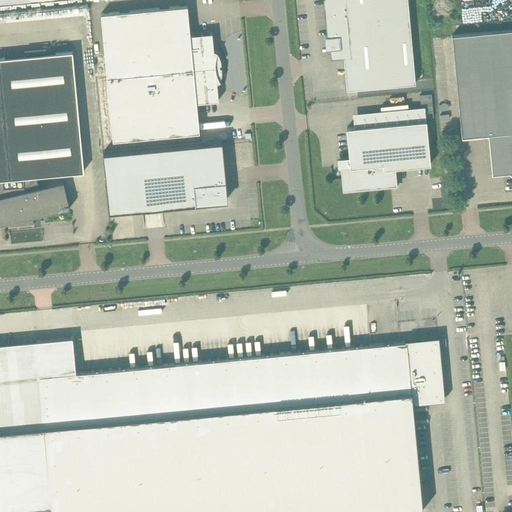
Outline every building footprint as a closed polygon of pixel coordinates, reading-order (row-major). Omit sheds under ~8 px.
[(331,57),(331,58),(342,57),(344,56),(347,89),(416,83),(408,0),(324,0),(325,3),(327,30),(328,30),(328,35),(325,36),(330,36),(332,57),(331,57)] [(105,77),(96,78),(103,152),(200,143),(197,102),(219,100),(217,86),(217,84),(216,84),(216,82),(219,81),(220,81),(220,80),(218,76),(216,71),(216,66),(215,61),(216,57),(218,52),(218,51),(217,51),(217,52),(216,51),(213,50),(213,49),(214,49),(214,48),(212,33),(190,35),(187,5),(101,13),(107,77),(105,77)] [(511,29),(452,35),(462,136),(488,134),(492,174),(511,171),(511,29)] [(84,171),(73,51),(0,57),(0,224),(8,223),(9,224),(9,225),(27,223),(27,222),(26,218),(30,217),(70,208),(64,181),(24,191),(24,188),(38,185),(36,176),(84,171)] [(349,157),(340,158),(343,190),(392,185),(392,180),(397,180),(396,167),(430,164),(427,132),(427,127),(426,120),(347,128),(349,157)] [(200,143),(103,152),(109,212),(131,210),(139,209),(143,209),(142,199),(161,197),(162,207),(166,206),(171,206),(197,204),(197,202),(227,200),(225,181),(226,181),(222,141),(200,143)] [(36,345),(0,348),(0,511),(15,511),(15,507),(27,506),(51,504),(51,511),(409,511),(423,511),(413,403),(413,401),(420,400),(443,398),(437,338),(407,341),(405,341),(39,376),(36,345)]
